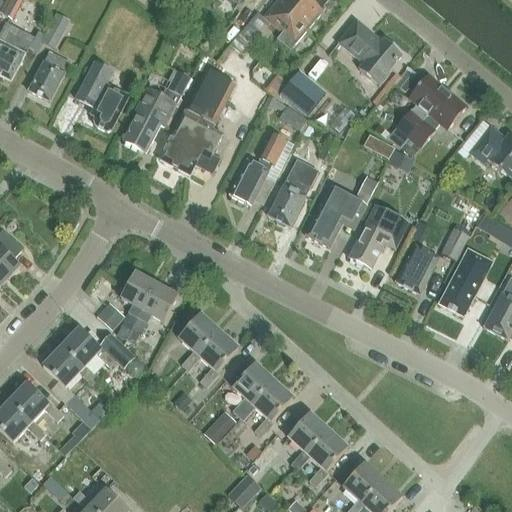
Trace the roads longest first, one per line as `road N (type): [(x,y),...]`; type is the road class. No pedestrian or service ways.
road 1 (residential): [(239,269),(238,302),(424,472),(449,475),(464,465),(500,408)]
road 2 (tertiary): [(500,408),(239,269)]
road 3 (residential): [(0,365),(67,294),(121,206)]
road 4 (residential): [(381,0),(511,109)]
road 5 (tertiary): [(121,206),(0,140)]
road 6 (tertiary): [(239,269),(121,206)]
